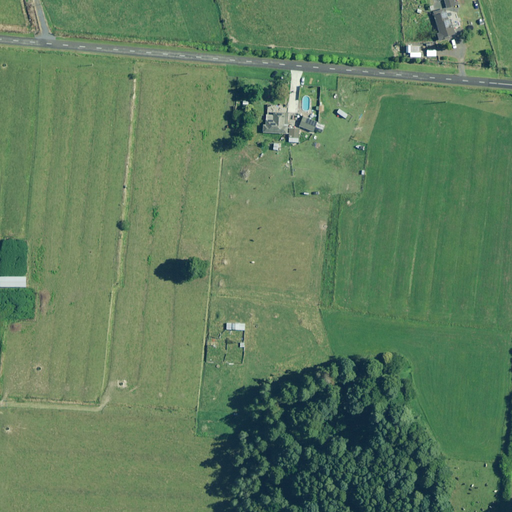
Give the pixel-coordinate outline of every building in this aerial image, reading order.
[(449,22),(445,8),(432,12),(439,32),(436,33),(439,41),(447,38),(447,36),(455,33),(451,21),(449,22)] [(273,111),(273,112),(266,111),(265,124),(263,124),(263,132),(286,133),(287,116),(287,111),(273,111)] [(317,121),(303,116),(299,126),(313,131),(317,121)] [(299,128),(289,128),(289,141),(298,142),(299,128)] [(26,287),(26,277),(0,276),(0,286),(26,287)]
